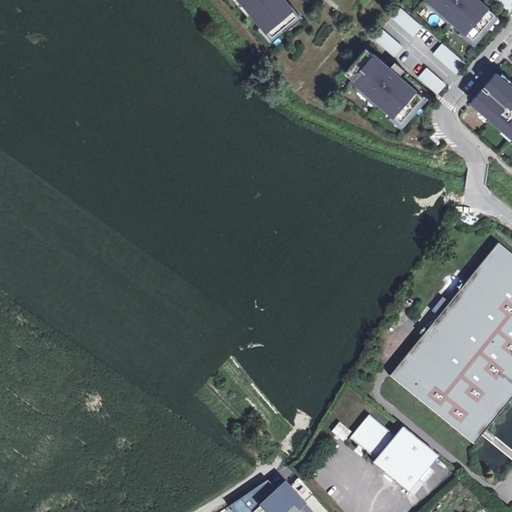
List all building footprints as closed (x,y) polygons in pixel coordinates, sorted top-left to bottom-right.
[(299,10),(291,0),(245,0),(270,32),(299,10)] [(435,0),(477,37),(499,13),(484,0),(435,0)] [(511,9),(511,0),(488,0),(506,16),(511,9)] [(423,30),(398,8),(387,21),(412,42),(423,30)] [(392,59),(401,48),(380,31),(371,41),(392,59)] [(462,67),(437,46),(428,57),(453,78),(462,67)] [(399,121),(424,95),(380,53),(355,79),(399,121)] [(441,86),(425,69),(415,79),(432,95),(441,86)] [(511,137),(511,82),(501,73),(474,107),(511,137)] [(390,376),(474,444),(481,435),(486,429),(511,397),(511,254),(498,243),(449,303),(438,316),(390,376)] [(443,298),(432,311),(438,316),(449,303),(443,298)] [(408,491),(437,455),(402,426),(394,435),(369,415),(349,438),(375,459),(372,462),(408,491)] [(338,421),(330,431),(343,441),(351,431),(338,421)] [(491,442),(495,437),(486,429),(481,435),(491,442)] [(329,511),(297,479),(289,487),(283,480),(275,488),(267,480),(229,506),(234,511),(329,511)] [(418,502),(428,494),(422,488),(413,496),(418,502)]
